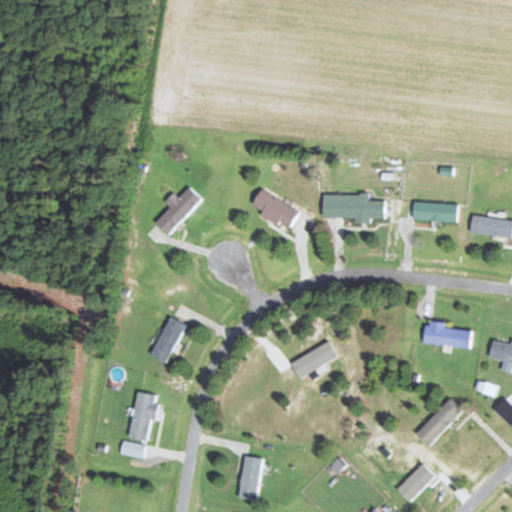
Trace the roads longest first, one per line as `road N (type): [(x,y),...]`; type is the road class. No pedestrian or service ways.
road 1 (residential): [(182,511),(213,372),(270,302),(303,284),(370,269),(511,284)]
road 2 (residential): [(511,70),(406,53),(331,0)]
